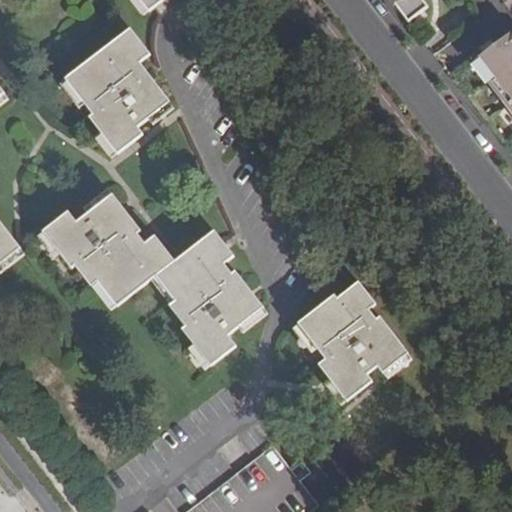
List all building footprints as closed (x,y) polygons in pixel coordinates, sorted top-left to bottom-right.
[(390,0),(409,25),(429,10),(421,0),(390,0)] [(500,0),(508,11),(511,8),(511,0),(510,2),(507,0),(500,0)] [(114,102),(128,120),(164,92),(135,52),(145,44),(126,19),(59,72),(84,105),(76,111),(87,124),(114,102)] [(511,36),(477,63),(511,108),(511,36)] [(114,102),(87,124),(109,152),(136,131),(128,120),(114,102)] [(99,237),(124,216),(105,192),(79,211),(99,237)] [(99,237),(79,211),(68,220),(58,208),(30,231),(57,266),(62,262),(78,282),(85,278),(106,305),(146,273),(166,300),(161,305),(179,328),(172,334),(201,371),(228,350),(219,338),(231,328),(211,303),(235,284),(227,272),(221,277),(215,268),(227,258),(203,228),(167,257),(147,232),(135,241),(128,233),(134,228),(124,216),(99,237)] [(254,310),(235,284),(211,303),(231,328),(254,310)] [(349,367),(363,387),(396,362),(367,321),(363,325),(355,317),(365,309),(350,290),(333,304),(329,299),(289,331),(315,364),(329,382),(349,367)] [(335,408),(363,387),(349,367),(329,382),(315,364),(306,370),(335,408)] [(273,446),(182,511),(308,511),(317,506),(273,446)]
